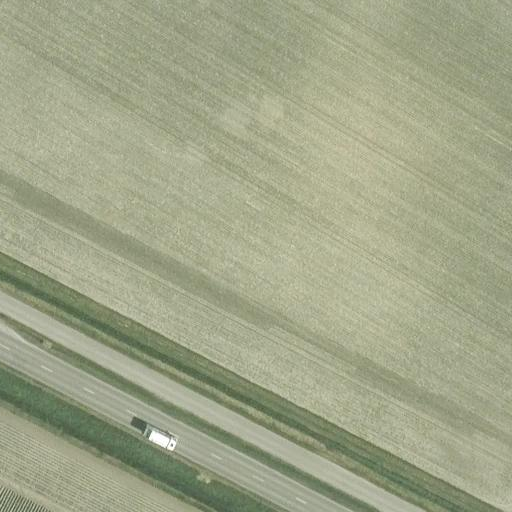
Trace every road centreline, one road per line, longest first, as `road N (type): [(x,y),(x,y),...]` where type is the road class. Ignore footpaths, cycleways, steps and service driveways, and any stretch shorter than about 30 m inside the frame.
road 1 (unclassified): [(397,508),(0,301)]
road 2 (tertiary): [(320,511),(0,346)]
